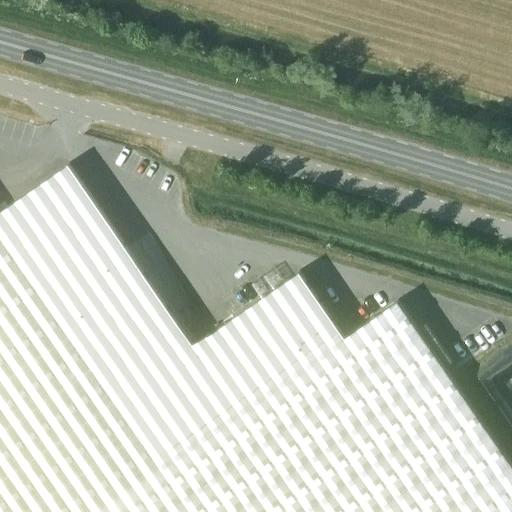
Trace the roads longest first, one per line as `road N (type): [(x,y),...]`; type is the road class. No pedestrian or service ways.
road 1 (unclassified): [(0,84),(511,231)]
road 2 (primary): [(511,188),(0,41)]
